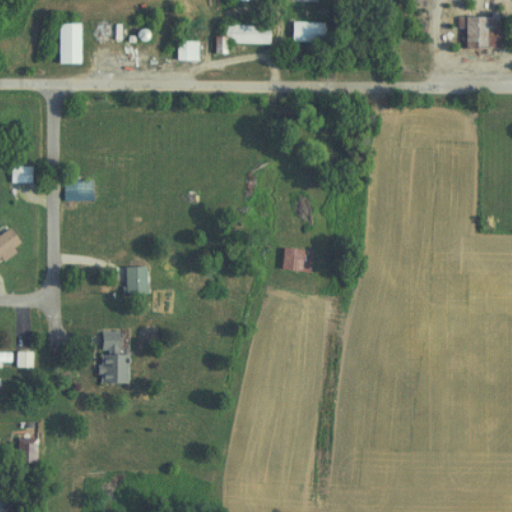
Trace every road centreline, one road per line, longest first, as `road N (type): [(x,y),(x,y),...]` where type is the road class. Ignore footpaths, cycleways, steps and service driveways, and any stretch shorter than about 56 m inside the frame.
road 1 (residential): [(511,92),(173,85)]
road 2 (residential): [(49,287),(57,83)]
road 3 (residential): [(0,82),(173,85)]
